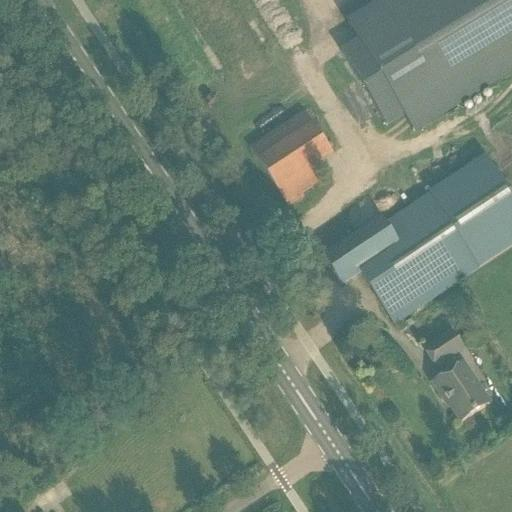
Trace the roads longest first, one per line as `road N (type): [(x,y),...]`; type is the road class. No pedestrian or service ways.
road 1 (secondary): [(333,448),(32,0)]
road 2 (unclassified): [(229,511),(333,448)]
